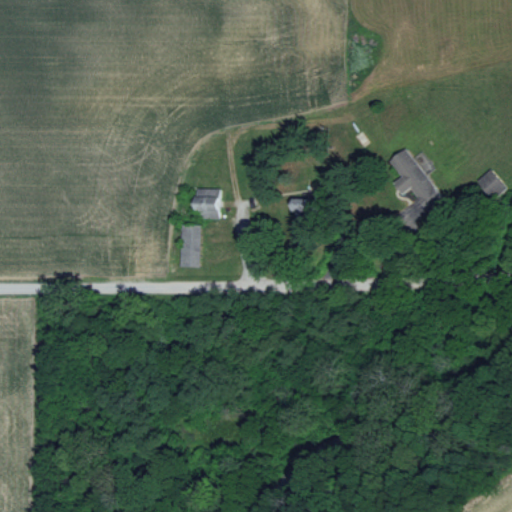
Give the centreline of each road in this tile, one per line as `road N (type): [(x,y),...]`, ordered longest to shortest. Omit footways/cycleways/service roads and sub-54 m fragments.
road 1 (residential): [(0,286),(511,276)]
road 2 (residential): [(256,511),(306,459),(511,363)]
